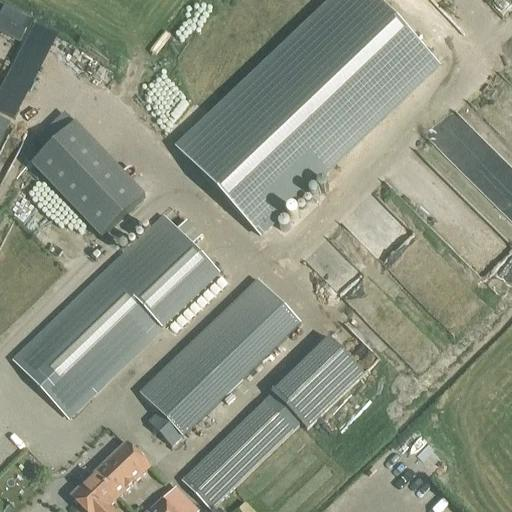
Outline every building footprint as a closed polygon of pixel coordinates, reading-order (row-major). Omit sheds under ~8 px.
[(375,0),(338,0),(179,150),(261,236),(439,67),(375,0)] [(97,239),(142,197),(72,122),(27,164),(97,239)] [(0,149),(10,131),(0,125),(0,149)] [(140,203),(129,210),(138,223),(159,209),(153,199),(142,207),(140,203)] [(28,348),(14,362),(48,398),(69,420),(89,401),(162,331),(219,277),(191,248),(201,238),(186,222),(176,232),(164,219),(107,273),(28,348)] [(148,387),(167,407),(148,425),(171,450),(286,340),(243,296),(148,387)] [(210,511),(300,426),(306,432),(364,376),(330,341),(182,483),(210,511)] [(151,469),(127,445),(71,499),(83,511),(106,511),(110,508),(151,469)] [(172,493),(152,511),(198,511),(176,489),(172,493)]
